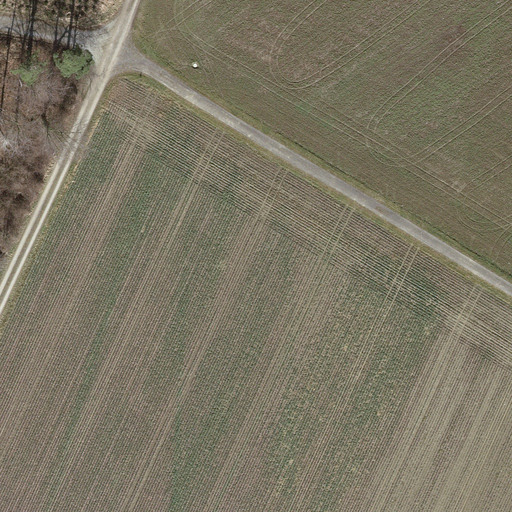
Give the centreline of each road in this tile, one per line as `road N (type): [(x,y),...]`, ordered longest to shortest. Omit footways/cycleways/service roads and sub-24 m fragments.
road 1 (track): [(511,285),(122,51),(0,22)]
road 2 (track): [(0,308),(122,51),(138,0)]
